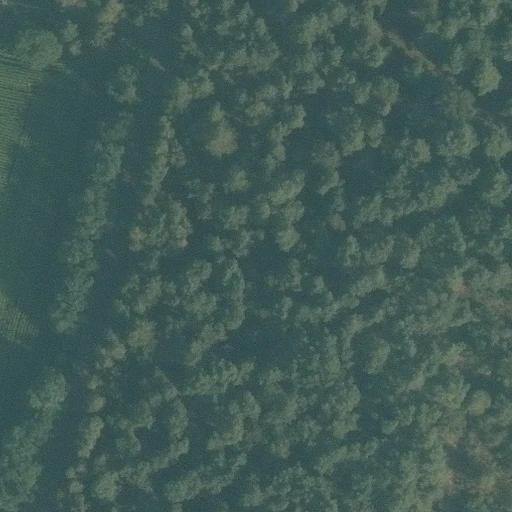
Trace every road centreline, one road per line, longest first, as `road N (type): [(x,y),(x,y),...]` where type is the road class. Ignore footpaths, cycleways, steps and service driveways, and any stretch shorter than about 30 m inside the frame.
road 1 (unclassified): [(176,0),(44,511)]
road 2 (track): [(450,511),(460,220),(490,120),(511,84)]
road 3 (track): [(511,138),(345,0)]
